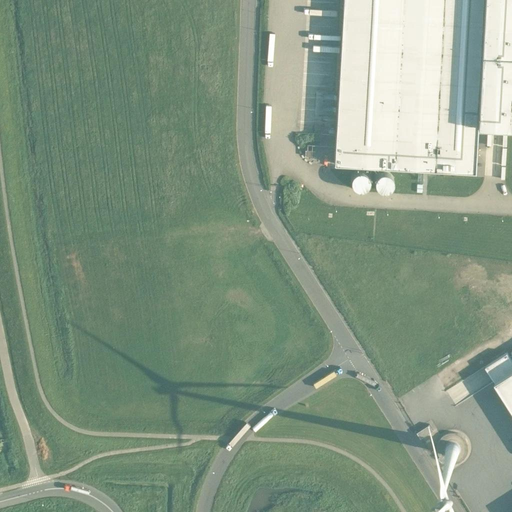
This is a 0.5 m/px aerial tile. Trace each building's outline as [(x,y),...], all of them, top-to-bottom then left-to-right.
[(330,37),(330,0),(305,0),(305,39),(317,39),(317,37),(330,37)] [(511,0),(341,0),(333,162),(474,169),(477,122),(511,124),(511,0)] [(302,152),(312,152),(312,143),(302,144),(302,152)] [(352,184),(355,186),(359,187),(363,186),(367,184),(369,180),(369,176),(367,172),(363,169),(359,168),(355,169),(352,172),(350,176),(350,180),(352,184)] [(375,183),(377,187),(381,188),(385,188),(389,187),(392,183),(393,179),(392,175),(389,172),(385,170),(381,170),(377,172),(375,175),(374,179),(375,183)] [(221,266),(173,272),(174,280),(222,274),(221,266)] [(511,358),(506,350),(485,364),(511,405),(511,358)] [(416,431),(420,436),(433,428),(429,422),(416,431)]
